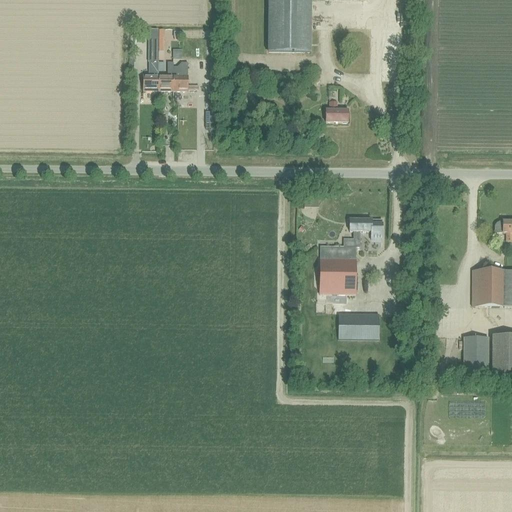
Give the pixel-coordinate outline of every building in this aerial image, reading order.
[(267,0),(267,55),(310,56),(310,0),(267,0)] [(148,63),(157,64),(157,33),(148,32),(148,63)] [(157,93),(157,77),(157,64),(148,64),(148,77),(143,77),(143,92),(157,93)] [(172,93),(172,77),(172,64),(167,64),(167,77),(157,77),(157,93),(172,93)] [(173,64),(172,64),(172,77),(172,93),(187,93),(187,64),(181,64),(177,68),(173,68),(173,64)] [(325,112),(325,124),(348,124),(348,112),(336,112),(336,104),(329,104),(329,112),(325,112)] [(359,249),(359,233),(381,234),(381,237),(381,226),(381,222),(365,222),(349,221),(349,233),(352,233),(352,241),(343,241),(343,248),(320,248),(319,296),(354,297),(356,249),(359,249)] [(498,234),(502,234),(502,235),(505,235),(505,243),(511,243),(511,223),(502,223),(502,224),(498,224),(496,225),(494,228),(494,234),(494,235),(498,235),(498,234)] [(511,273),(507,273),(472,273),(471,309),(507,309),(511,308),(511,273)] [(337,341),(352,341),(377,342),(378,317),(337,317),(337,341)] [(511,339),(491,340),(491,385),(511,384),(511,339)] [(488,383),(488,340),(463,340),(462,383),(488,383)]
